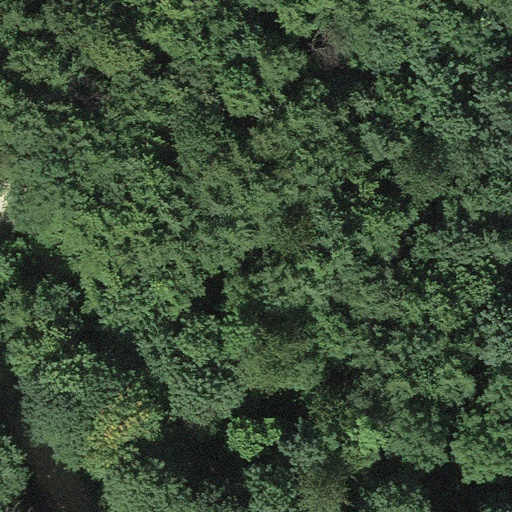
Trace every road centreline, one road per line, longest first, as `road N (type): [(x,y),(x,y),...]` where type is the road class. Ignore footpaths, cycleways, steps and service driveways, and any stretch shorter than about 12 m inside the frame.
road 1 (track): [(227,511),(205,489),(189,255),(144,102),(101,19),(81,0)]
road 2 (track): [(241,511),(205,489),(43,236),(0,208)]
road 3 (track): [(0,381),(68,511)]
